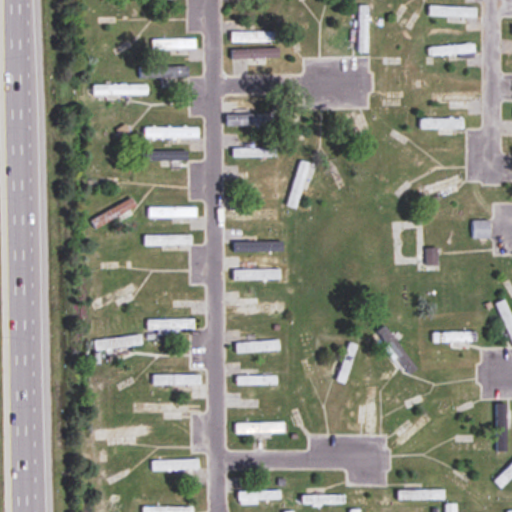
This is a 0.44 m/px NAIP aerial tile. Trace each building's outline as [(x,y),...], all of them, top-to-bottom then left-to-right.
[(357,53),(367,53),(367,6),(357,6),(357,53)] [(474,7),(430,7),(430,18),(474,18),(474,7)] [(289,11),(296,36),(290,37),(296,56),(311,52),(299,8),(289,11)] [(194,40),(150,40),(150,50),(194,50),(194,40)] [(474,47),(433,47),(433,55),(474,55),(474,47)] [(232,49),(232,59),(279,59),(279,49),(232,49)] [(432,93),(432,103),(479,103),(479,93),(432,93)] [(285,152),(295,152),(295,104),(285,104),(285,152)] [(346,116),(363,153),(372,148),(355,112),(346,116)] [(272,114),(225,114),(225,126),(272,126),(272,114)] [(455,136),(455,119),(420,119),(420,129),(439,129),(439,136),(455,136)] [(259,148),(232,148),(232,157),(259,157),(259,148)] [(186,151),(139,151),(139,162),(186,162),(186,151)] [(314,166),(303,162),(284,205),(295,210),(314,166)] [(464,185),(461,176),(417,189),(420,199),(464,185)] [(90,222),(95,231),(136,207),(130,198),(90,222)] [(488,239),(488,222),(472,222),(472,239),(488,239)] [(144,247),(191,247),(191,236),(144,236),(144,247)] [(232,254),(281,254),(281,242),(232,242),(232,254)] [(436,266),(436,250),(425,250),(425,266),(436,266)] [(92,303),(97,312),(137,291),(133,283),(92,303)] [(285,314),(285,304),(236,304),(236,314),(285,314)] [(147,331),(194,331),(194,320),(147,320),(147,331)] [(141,346),(140,336),(93,341),(94,351),(141,346)] [(279,342),(235,342),(235,353),(279,353),(279,342)] [(200,375),(152,375),(152,386),(200,386),(200,375)] [(236,377),(236,386),(276,386),(276,377),(236,377)] [(375,387),(364,387),(364,435),(375,435),(375,387)] [(188,403),(120,403),(120,414),(188,414),(188,403)] [(235,423),(235,435),(283,435),(283,423),(235,423)] [(96,443),(149,439),(148,426),(95,429),(96,443)] [(198,460),(151,460),(151,471),(198,471),(198,460)] [(395,490),(395,500),(446,500),(446,490),(395,490)] [(279,492),(238,492),(238,504),(279,504),(279,492)] [(343,496),(301,496),(301,506),(343,506),(343,496)]
